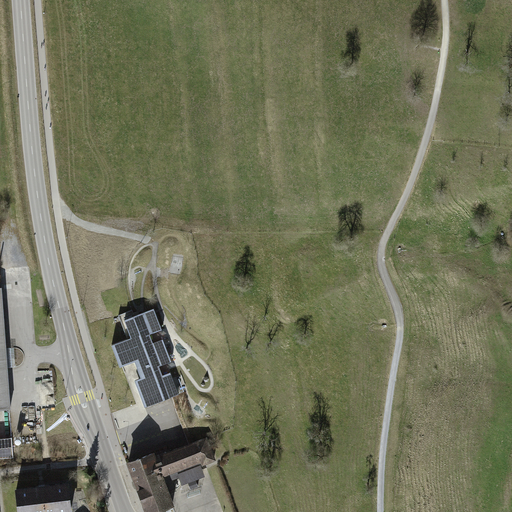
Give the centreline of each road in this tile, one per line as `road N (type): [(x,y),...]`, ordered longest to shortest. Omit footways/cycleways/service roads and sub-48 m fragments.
road 1 (secondary): [(20,0),(46,251),(77,384),(124,511)]
road 2 (track): [(380,511),(399,327),(382,246),(434,108),(444,0)]
